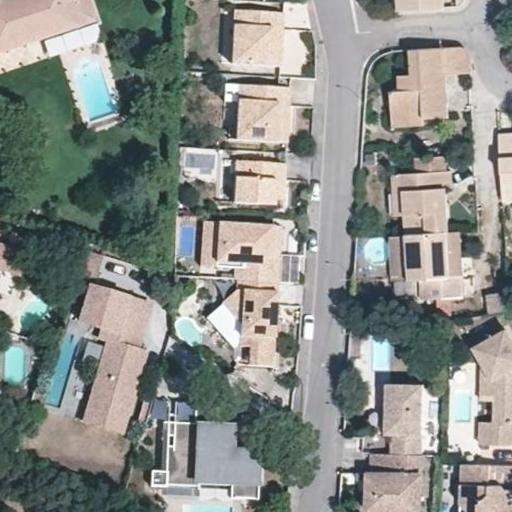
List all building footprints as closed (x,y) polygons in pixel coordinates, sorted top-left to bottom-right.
[(0,52),(96,20),(89,0),(24,0),(16,3),(14,0),(3,0),(0,1),(0,52)] [(444,6),(443,0),(399,0),(400,8),(444,6)] [(282,44),(283,12),(265,11),(239,10),(237,41),(242,41),(240,64),(276,66),(277,44),(282,44)] [(446,89),(438,89),(438,82),(446,83),(446,70),(470,69),(470,62),(469,57),(465,50),(459,47),(408,49),(409,71),(399,72),(398,89),(392,89),(393,118),(435,116),(447,115),(446,89)] [(288,120),(290,87),(279,87),(239,85),(237,119),(242,119),(241,140),(282,142),(284,120),(288,120)] [(499,133),(498,140),(511,139),(511,131),(504,132),(499,133)] [(511,139),(498,140),(501,181),(502,198),(511,197),(511,139)] [(284,193),(286,163),(237,160),(234,203),(275,205),(276,192),(284,193)] [(399,191),(403,191),(405,213),(406,233),(443,231),(447,231),(444,189),(449,187),(449,171),(399,173),(399,191)] [(399,173),(391,174),(394,214),(405,213),(403,191),(399,191),(399,173)] [(283,205),(284,193),(276,192),(275,205),(283,205)] [(224,271),(226,223),(211,222),(209,270),(224,271)] [(272,254),(274,226),(226,223),(224,271),(244,272),(244,283),(279,285),(280,254),(272,254)] [(280,254),(282,226),(274,226),(272,254),(280,254)] [(406,233),(408,277),(422,277),(422,297),(461,294),(460,274),(446,274),(443,231),(406,233)] [(460,274),(458,231),(447,231),(443,231),(446,274),(460,274)] [(0,270),(3,271),(10,249),(0,246),(0,270)] [(18,276),(25,254),(10,249),(3,271),(18,276)] [(101,256),(78,249),(70,271),(94,278),(101,256)] [(279,285),(244,283),(244,295),(224,301),(244,318),(242,337),(256,340),(257,356),(276,356),(279,285)] [(143,324),(149,302),(90,286),(79,323),(103,330),(101,339),(109,341),(90,409),(126,419),(146,351),(131,346),(138,322),(143,324)] [(146,351),(158,305),(149,302),(143,324),(138,322),(131,346),(146,351)] [(490,378),(494,376),(493,402),(493,423),(479,423),(479,443),(511,444),(511,343),(504,328),(473,345),(483,364),(490,378)] [(483,364),(479,365),(479,402),(493,402),(494,376),(490,378),(483,364)] [(423,384),(387,384),(386,433),(392,434),(391,454),(422,455),(423,384)] [(247,409),(200,406),(200,410),(213,411),(241,413),(240,428),(245,429),(247,409)] [(122,434),(126,419),(90,409),(86,424),(122,434)] [(257,477),(259,454),(238,452),(240,429),(245,429),(240,428),(241,413),(213,411),(212,426),(211,435),(204,435),(205,425),(167,423),(165,437),(169,437),(176,438),(175,448),(168,447),(166,473),(165,484),(157,483),(158,472),(152,471),(151,486),(199,489),(199,493),(200,493),(201,488),(201,483),(233,485),(232,490),(231,503),(259,505),(261,477),(257,477)] [(371,474),(383,475),(383,492),(367,491),(366,493),(366,510),(378,510),(413,511),(424,511),(425,456),(422,455),(391,454),(371,454),(371,474)] [(503,505),(498,499),(507,490),(504,486),(511,477),(511,464),(461,463),(460,507),(465,511),(511,511),(511,505),(503,505)] [(165,484),(166,473),(162,472),(158,472),(157,483),(165,484)] [(366,475),(367,491),(383,492),(383,475),(371,474),(366,475)] [(511,477),(504,486),(507,490),(498,499),(503,505),(511,505),(511,477)]
